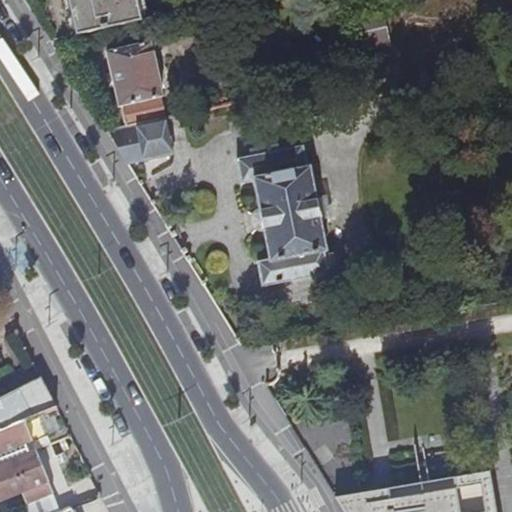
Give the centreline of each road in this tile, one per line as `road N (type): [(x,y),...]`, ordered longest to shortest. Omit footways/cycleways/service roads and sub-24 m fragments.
road 1 (primary): [(284,511),(220,426),(0,47)]
road 2 (primary): [(0,179),(163,462),(179,511)]
